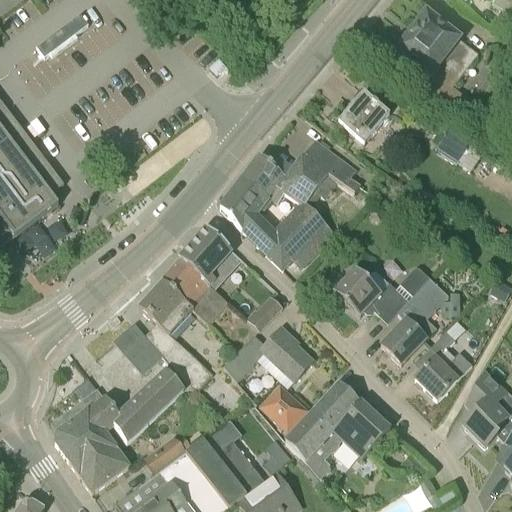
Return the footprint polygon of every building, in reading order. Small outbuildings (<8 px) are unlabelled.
[(511,1),(509,0),(494,0),(491,8),(511,18),(511,1)] [(459,44),(425,18),(395,56),(398,57),(391,67),(450,113),(464,124),(475,109),(453,92),(478,59),(459,44)] [(217,79),(225,71),(218,64),(208,73),(216,80),(217,79)] [(338,127),(363,149),(389,118),(363,97),(338,127)] [(0,105),(0,253),(57,210),(50,200),(63,189),(0,105)] [(434,152),(456,168),(467,153),(444,137),(434,152)] [(269,171),(258,161),(219,214),(281,274),(324,228),(303,210),(314,195),(326,180),(336,187),(352,198),(359,189),(350,183),(355,175),(315,144),(302,161),(292,174),(276,162),(269,171)] [(314,195),(320,199),(324,202),(336,187),(326,180),(314,195)] [(415,202),(426,209),(431,202),(420,194),(415,202)] [(205,232),(178,263),(214,295),(241,264),(205,232)] [(161,286),(162,287),(192,315),(208,329),(228,308),(214,295),(178,263),(178,264),(179,265),(161,286)] [(373,316),(386,328),(396,318),(428,283),(417,273),(413,274),(395,294),(376,276),(371,277),(365,283),(354,273),(345,283),(340,279),(331,289),(331,293),(334,295),(332,297),(346,310),(359,321),(364,316),(367,319),(371,319),(373,316)] [(428,283),(396,318),(404,325),(380,350),(400,370),(414,355),(435,333),(426,325),(447,301),(428,283)] [(495,284),(488,298),(504,306),(511,292),(495,284)] [(168,340),(156,353),(162,361),(173,374),(188,390),(189,389),(196,397),(212,379),(169,340),(192,315),(162,287),(138,313),(168,340)] [(443,306),(441,308),(442,320),(460,319),(459,298),(450,298),(450,306),(443,306)] [(280,313),(279,312),(269,302),(256,315),(247,325),(258,336),(280,313)] [(470,370),(458,357),(453,361),(445,353),(464,334),(456,326),(430,353),(438,361),(435,364),(434,364),(414,384),(436,406),(456,385),(470,370)] [(134,328),(133,329),(112,347),(142,379),(162,361),(156,353),(134,328)] [(222,372),(235,387),(263,358),(294,386),(312,366),(288,345),(291,342),(281,332),(264,351),(253,340),(222,372)] [(188,390),(173,374),(172,375),(168,380),(165,377),(119,421),(111,428),(113,431),(126,449),(188,390)] [(464,433),(484,453),(497,440),(494,436),(506,423),(493,410),(506,398),(482,376),(467,402),(478,414),(464,428),(464,433)] [(284,446),(300,463),(355,403),(338,387),(284,446)] [(262,413),(287,436),(305,416),(279,393),(262,413)] [(54,449),(68,468),(104,439),(113,431),(111,428),(119,421),(106,402),(101,406),(56,439),(54,449)] [(355,403),(300,463),(305,468),(304,469),(318,484),(329,473),(327,471),(329,470),(324,464),(330,458),(334,456),(337,453),(338,449),(341,445),(345,449),(372,419),(355,403)] [(389,434),(372,419),(345,449),(362,464),(389,434)] [(511,432),(497,459),(509,466),(510,466),(506,470),(506,474),(511,480),(511,481),(510,482),(510,483),(510,485),(510,486),(511,488),(511,489),(511,432)] [(104,439),(68,468),(92,500),(129,473),(104,439)] [(184,456),(172,440),(142,463),(154,479),(184,456)] [(182,441),(176,445),(184,456),(191,451),(182,441)] [(228,511),(235,507),(263,487),(231,445),(212,459),(201,445),(160,477),(138,493),(130,498),(114,510),(115,511),(228,511)] [(235,507),(239,511),(301,511),(276,477),(263,487),(235,507)] [(436,498),(426,483),(417,488),(426,503),(436,498)] [(431,511),(437,511),(454,502),(449,494),(437,501),(436,498),(426,503),(431,511)]
